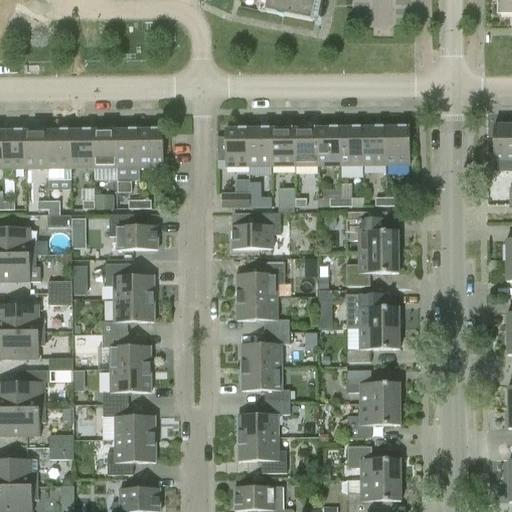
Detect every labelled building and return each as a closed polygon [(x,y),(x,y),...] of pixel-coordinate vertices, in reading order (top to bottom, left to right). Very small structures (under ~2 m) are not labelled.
[(261,0),(261,3),(262,3),(268,5),(266,14),(312,23),(316,0),(261,0)] [(511,0),(496,0),(497,15),(511,15),(511,0)] [(511,162),(511,126),(493,127),(494,163),(511,162)] [(317,130),(318,167),(341,167),(340,130),(338,130),(338,128),(330,128),(330,130),(317,130)] [(340,130),(341,167),(363,167),(363,129),(361,129),(361,128),(352,128),(352,130),(340,130)] [(363,129),(363,167),(386,167),(386,129),(384,129),(384,128),(375,128),(375,129),(363,129)] [(407,129),(407,128),(398,128),(398,129),(386,129),(386,167),(410,167),(409,129),(407,129)] [(226,163),(226,168),(249,168),(249,131),(247,131),(247,129),(238,129),(238,131),(225,131),(226,139),(218,139),(218,163),(226,163)] [(249,131),(249,168),(272,168),(272,130),(270,130),(270,129),(261,129),(261,130),(249,131)] [(272,130),(272,168),(295,168),(295,130),(293,130),(293,129),(284,129),(284,130),(272,130)] [(295,130),(295,168),(318,167),(317,130),(315,130),(315,129),(307,129),(307,130),(295,130)] [(94,132),(94,170),(117,169),(116,132),(114,132),(114,130),(106,131),(106,132),(94,132)] [(116,132),(117,169),(139,169),(139,132),(137,132),(137,130),(129,130),(129,132),(116,132)] [(163,169),(163,131),(160,131),(160,130),(151,130),(151,131),(139,132),(139,169),(163,169)] [(2,133),(3,170),(25,170),(25,133),(23,133),(23,131),(15,131),(15,133),(2,133)] [(25,133),(25,170),(48,170),(48,132),(46,132),(46,131),(38,131),(38,133),(25,133)] [(48,132),(48,170),(71,170),(71,132),(69,132),(69,131),(60,131),(60,132),(48,132)] [(71,132),(71,170),(94,170),(94,132),(92,132),(92,131),(83,131),(83,132),(71,132)] [(341,191),(341,208),(364,208),(363,200),(352,200),(352,193),(350,189),(342,189),(341,191)] [(341,208),(341,191),(322,190),(322,200),(317,200),(317,208),(341,208)] [(250,209),(250,201),(250,195),(221,195),(222,210),(249,210),(249,209),(250,209)] [(113,196),(94,196),(94,201),(94,211),(105,210),(113,210),(113,196)] [(280,215),(294,215),(294,198),(279,199),(279,215),(280,215)] [(397,208),(397,198),(386,199),(386,208),(397,208)] [(376,199),(376,208),(386,208),(386,199),(376,199)] [(307,200),(295,200),(295,209),(307,209),(307,200)] [(84,201),(84,211),(94,211),(94,201),(84,201)] [(129,201),(129,210),(140,210),(140,201),(129,201)] [(151,210),(150,201),(140,201),(140,210),(151,210)] [(260,209),(260,201),(250,201),(250,209),(260,209)] [(14,211),(14,202),(3,202),(3,211),(14,211)] [(49,203),(37,203),(37,211),(49,212),(49,203)] [(49,203),(49,212),(60,212),(60,203),(49,203)] [(345,214),(345,234),(346,242),(358,242),(359,255),(399,254),(398,233),(370,233),(369,214),(345,214)] [(232,227),(232,251),(273,251),(272,237),(281,237),(280,215),(279,215),(255,215),(255,227),(232,227)] [(109,216),(109,239),(117,238),(117,252),(158,252),(157,228),(134,228),(134,216),(109,216)] [(47,217),(47,229),(71,230),(71,223),(71,217),(47,217)] [(71,230),(72,240),(86,240),(85,223),(71,223),(71,230)] [(0,256),(35,256),(35,243),(30,243),(30,229),(0,229),(0,256)] [(346,288),(370,288),(370,276),(399,275),(399,254),(359,255),(359,266),(346,267),(346,288)] [(0,283),(40,283),(40,270),(35,270),(35,256),(0,256),(0,283)] [(63,265),(71,265),(71,256),(63,256),(63,265)] [(260,276),(237,276),(237,300),(277,299),(277,286),(285,286),(285,264),(259,264),(260,276)] [(106,266),(106,288),(114,288),(114,301),(154,301),(154,277),(131,278),(131,266),(106,266)] [(87,269),(73,269),(73,279),(87,279),(87,269)] [(329,278),(319,279),(319,292),(329,292),(329,278)] [(72,295),(72,282),(48,283),(48,295),(72,295)] [(332,293),(319,293),(319,303),(332,303),(332,293)] [(72,307),(72,295),(48,295),(48,307),(72,307)] [(346,297),(346,310),(346,318),(359,318),(359,331),(399,330),(399,309),(370,309),(370,297),(346,297)] [(237,323),(264,323),(264,335),(289,334),(289,322),(277,322),(277,299),(237,300),(237,323)] [(128,324),(154,324),(154,301),(114,301),(114,324),(102,324),(103,336),(128,336),(128,324)] [(0,333),(44,333),(44,320),(39,320),(39,307),(0,306),(0,333)] [(371,352),(400,351),(399,330),(359,331),(360,351),(347,352),(347,364),(371,364),(371,352)] [(0,360),(39,361),(39,347),(44,347),(44,333),(0,333),(0,360)] [(264,346),(241,347),(241,370),(281,370),(281,347),(289,347),(289,334),(264,335),(264,346)] [(151,348),(128,348),(128,336),(103,336),(103,349),(111,349),(111,371),(151,371),(151,348)] [(73,360),(49,360),(49,372),(73,372),(73,360)] [(241,393),(264,393),(264,405),(290,405),(290,392),(282,392),(281,370),(241,370),(241,393)] [(128,395),(151,394),(151,371),(111,371),(111,394),(103,394),(103,407),(129,406),(128,395)] [(73,372),(73,392),(84,392),(84,372),(73,372)] [(400,385),(371,385),(371,373),(347,373),(347,385),(346,385),(346,395),(360,395),(360,407),(400,406),(400,385)] [(0,411),(44,411),(44,397),(40,397),(39,384),(0,384),(0,411)] [(265,417),(238,417),(238,440),(278,440),(278,417),(290,417),(290,405),(264,405),(265,417)] [(155,418),(129,418),(129,406),(103,407),(103,419),(115,419),(115,442),(155,441),(155,418)] [(347,440),(371,440),(371,428),(400,427),(400,406),(360,407),(360,419),(347,419),(347,440)] [(0,438),(40,438),(40,424),(45,424),(44,411),(0,411),(0,438)] [(329,436),(320,436),(320,445),(329,445),(329,436)] [(73,437),(49,437),(49,449),(74,449),(73,437)] [(238,464),(261,463),(261,475),(287,475),(287,453),(279,453),(278,440),(238,440),(238,464)] [(133,465),(156,465),(155,441),(115,442),(115,455),(107,455),(107,477),(133,477),(133,465)] [(50,461),(74,461),(74,449),(49,449),(50,461)] [(361,470),(361,482),(361,483),(401,482),(401,461),(372,461),(372,449),(347,449),(348,470),(361,470)] [(0,488),(37,488),(37,474),(32,474),(32,461),(0,461),(0,488)] [(61,478),(61,488),(74,488),(74,478),(61,478)] [(348,511),(372,511),(372,504),(401,503),(401,482),(361,483),(361,482),(348,482),(348,511)] [(0,511),(32,511),(33,502),(37,502),(37,488),(0,488),(0,511)] [(74,511),(74,488),(61,488),(61,511),(74,511)] [(235,489),(234,511),(292,511),(293,511),(283,511),(283,488),(235,489)] [(159,511),(160,490),(120,491),(120,504),(112,504),(111,511),(159,511)]
